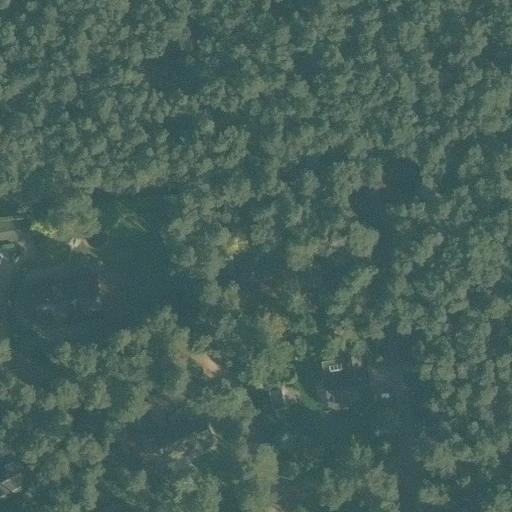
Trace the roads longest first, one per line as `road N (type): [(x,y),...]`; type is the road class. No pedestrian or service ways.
road 1 (track): [(121,193),(511,143)]
road 2 (unknown): [(0,376),(171,347),(215,367),(276,471)]
road 3 (unknown): [(276,471),(381,487),(412,511)]
road 4 (track): [(121,193),(0,208)]
